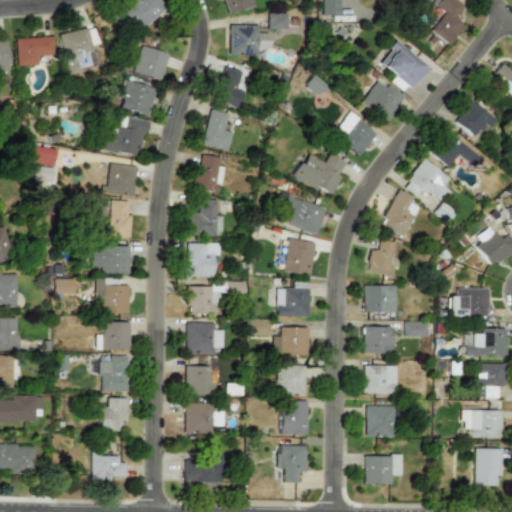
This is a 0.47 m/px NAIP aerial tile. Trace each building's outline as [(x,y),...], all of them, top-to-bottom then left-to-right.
[(132,32),(163,8),(156,0),(127,0),(115,10),(132,32)] [(251,6),(249,0),(221,0),(225,13),(251,6)] [(319,0),(320,15),(338,15),(338,0),(319,0)] [(451,17),(460,6),(453,0),(435,0),(432,4),(442,12),(427,29),(444,43),(461,24),(451,17)] [(284,13),(266,13),(266,28),(283,28),(284,13)] [(255,55),(255,48),(267,48),(266,32),(255,32),(255,24),(226,25),(226,55),(255,55)] [(93,66),(85,27),(55,33),(63,72),(93,66)] [(12,37),(13,65),(34,64),(34,60),(49,59),(48,36),(12,37)] [(409,88),(426,66),(393,41),(376,63),(409,88)] [(156,80),(165,54),(137,45),(129,72),(156,80)] [(510,95),(511,92),(511,68),(509,72),(498,63),(487,77),(510,95)] [(238,71),(221,65),(210,98),(235,107),(241,90),(233,87),(238,71)] [(326,84),(307,75),(302,86),(320,95),(326,84)] [(151,86),(120,81),(115,109),(146,114),(151,86)] [(401,97),(384,83),(381,87),(374,81),(357,100),(381,121),(401,97)] [(471,134),(475,128),(484,132),(492,116),(464,101),(452,124),(471,134)] [(228,132),(220,129),(224,113),(207,109),(198,144),(223,150),(228,132)] [(329,135),(355,155),(372,132),(346,112),(329,135)] [(143,120),(116,115),(112,135),(98,132),(95,149),(137,157),(143,120)] [(427,153),(443,166),(454,153),(466,164),(474,155),(446,131),(427,153)] [(27,163),(50,166),(52,148),(28,146),(27,163)] [(326,195),(344,162),(326,152),(321,162),(305,153),(300,163),(296,161),(288,175),(326,195)] [(215,165),(217,157),(199,153),(196,167),(192,167),(189,188),(216,193),(221,167),(215,165)] [(399,186),(411,196),(418,187),(437,202),(446,190),(439,185),(445,178),(420,159),(399,186)] [(133,166),(106,162),(101,191),(129,196),(133,166)] [(28,179),(47,182),(50,167),(30,164),(28,179)] [(408,202),(411,197),(396,189),(377,224),(399,236),(415,206),(408,202)] [(40,212),(39,223),(48,223),(49,194),(35,193),(34,212),(40,212)] [(126,200),(106,199),(105,236),(125,237),(126,200)] [(214,199),(195,199),(195,212),(186,212),(186,235),(219,235),(219,215),(213,215),(214,199)] [(473,235),(478,241),(472,246),(488,266),(511,247),(511,243),(504,233),(496,240),(485,226),(473,235)] [(307,274),(310,241),(283,238),(280,272),(307,274)] [(375,250),(367,248),(363,271),(387,275),(392,242),(377,239),(375,250)] [(216,242),(183,242),(184,267),(189,267),(189,277),(210,276),(210,255),(216,255),(216,242)] [(87,266),(97,266),(97,272),(126,272),(126,245),(87,245),(87,266)] [(12,273),(0,273),(0,306),(13,306),(12,273)] [(71,293),(71,278),(50,278),(50,293),(71,293)] [(126,285),(116,284),(116,278),(94,278),(93,312),(125,313),(126,285)] [(304,316),(304,281),(289,281),(289,288),(273,287),(272,315),(304,316)] [(183,285),(183,306),(187,306),(187,314),(212,314),(212,304),(217,304),(217,286),(183,285)] [(393,311),(393,285),(359,285),(360,312),(393,311)] [(484,287),(453,288),(453,295),(446,295),(446,316),(484,315),(484,287)] [(0,349),(14,350),(14,317),(0,317),(0,349)] [(265,319),(249,318),(249,334),(265,335),(265,319)] [(126,349),(126,321),(95,321),(95,335),(92,335),(92,348),(126,349)] [(423,336),(424,321),(401,321),(401,335),(423,336)] [(219,330),(211,329),(211,322),(182,322),(182,352),(219,352),(219,330)] [(304,327),(277,326),(276,335),(270,335),(269,354),(304,355),(304,327)] [(359,352),(390,353),(391,334),(387,334),(387,326),(359,326),(359,352)] [(461,333),(460,354),(502,355),(503,328),(478,328),(478,334),(461,333)] [(0,388),(9,388),(9,377),(15,377),(15,364),(11,364),(12,356),(0,355),(0,388)] [(123,391),(124,355),(96,355),(96,391),(123,391)] [(501,386),(502,363),(474,363),(474,386),(481,386),(481,396),(494,397),(494,385),(501,386)] [(301,365),(273,364),(272,394),(300,395),(301,365)] [(393,365),(360,364),(359,392),(393,393),(393,365)] [(207,366),(182,365),(181,393),(211,394),(211,383),(207,383),(207,366)] [(0,420),(38,422),(39,395),(8,395),(8,399),(0,398),(0,420)] [(123,420),(123,397),(104,397),(103,407),(97,406),(96,430),(119,431),(119,420),(123,420)] [(303,400),(276,399),(275,433),(303,434),(303,400)] [(220,411),(209,411),(209,402),(181,402),(181,433),(208,433),(209,425),(220,425),(220,411)] [(361,436),(390,436),(390,405),(362,405),(361,436)] [(466,428),(466,436),(498,437),(499,410),(458,409),(458,428),(466,428)] [(0,468),(6,468),(6,472),(31,473),(32,444),(0,443),(0,468)] [(274,468),(279,468),(279,482),(294,482),(295,471),(302,471),(302,445),(274,444),(274,468)] [(470,485),(493,485),(493,476),(497,476),(498,448),(471,447),(470,485)] [(115,455),(97,455),(97,449),(87,449),(88,480),(109,479),(109,476),(122,476),(122,462),(115,462),(115,455)] [(180,481),(219,483),(219,457),(181,455),(180,481)] [(361,455),(360,483),(387,484),(387,475),(398,475),(398,455),(361,455)]
